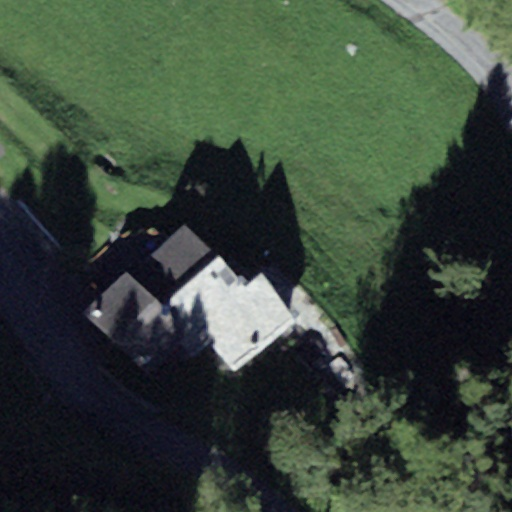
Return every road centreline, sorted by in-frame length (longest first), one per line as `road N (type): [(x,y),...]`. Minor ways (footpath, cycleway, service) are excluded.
road 1 (unclassified): [(0,252),(42,339),(74,383),(266,511)]
road 2 (unclassified): [(511,93),(405,0)]
